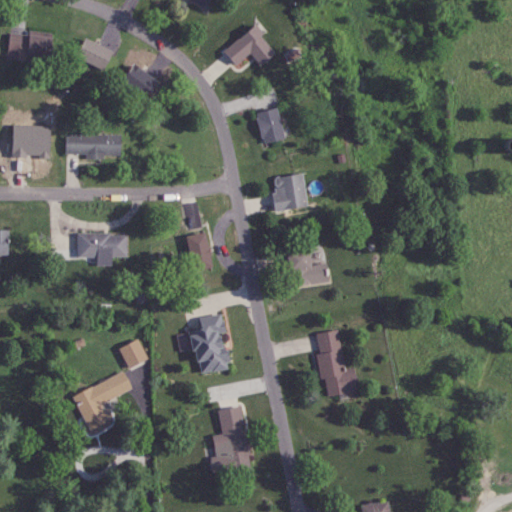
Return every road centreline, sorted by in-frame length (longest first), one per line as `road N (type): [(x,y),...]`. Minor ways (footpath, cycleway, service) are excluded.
road 1 (residential): [(299,511),(221,119),(181,58),(71,0)]
road 2 (residential): [(236,185),(139,194),(0,192)]
